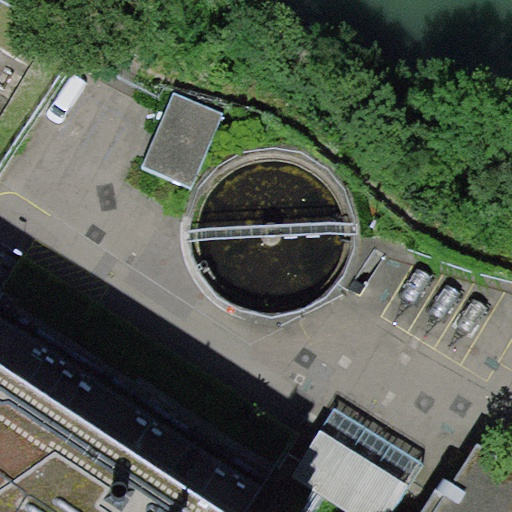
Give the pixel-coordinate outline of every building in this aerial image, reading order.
[(221,109),(173,87),(139,162),(187,183),(221,109)] [(336,172),(315,157),(289,150),(262,151),(238,161),(218,179),(204,202),(200,228),(204,254),(216,278),(235,296),(259,306),(285,309),(311,303),(333,289),(349,269),(359,244),(359,218),(351,193),(336,172)] [(395,334),(373,320),(332,389),(353,405),(395,334)] [(254,511),(0,336),(0,511),(254,511)] [(386,511),(418,460),(329,407),(288,476),(348,511),(386,511)] [(511,511),(511,456),(471,431),(420,511),(511,511)]
